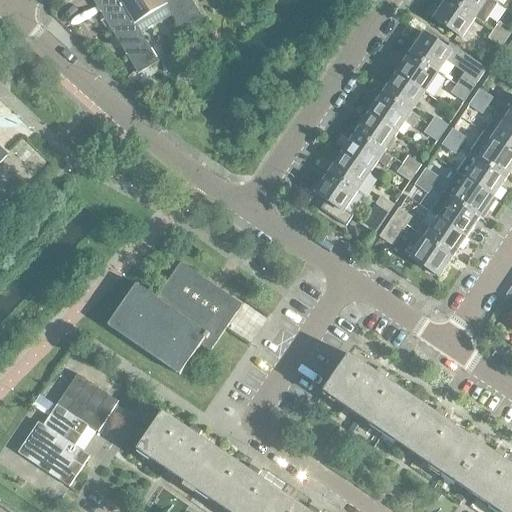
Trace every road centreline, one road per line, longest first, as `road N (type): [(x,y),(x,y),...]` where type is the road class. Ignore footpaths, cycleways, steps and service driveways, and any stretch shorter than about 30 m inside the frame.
road 1 (residential): [(375,511),(252,430),(249,416),(345,277)]
road 2 (residential): [(11,11),(101,95),(250,206)]
road 3 (residential): [(250,206),(389,0)]
road 4 (residential): [(448,342),(345,277)]
